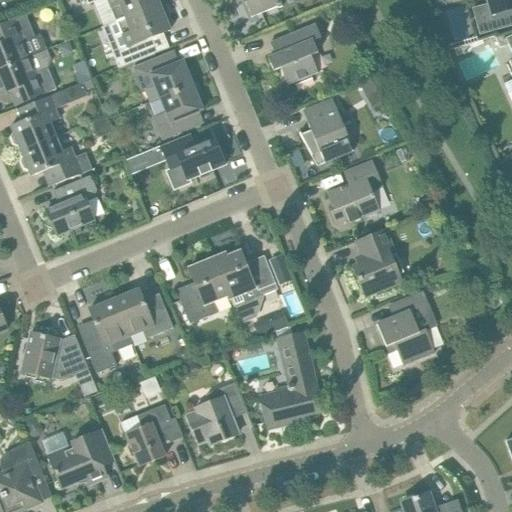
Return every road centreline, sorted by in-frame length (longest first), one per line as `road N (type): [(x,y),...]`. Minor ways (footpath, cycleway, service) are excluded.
road 1 (residential): [(0,201),(36,279),(276,186)]
road 2 (residential): [(364,447),(338,329),(276,186)]
road 3 (residential): [(135,511),(364,447)]
road 4 (residential): [(276,186),(197,0)]
